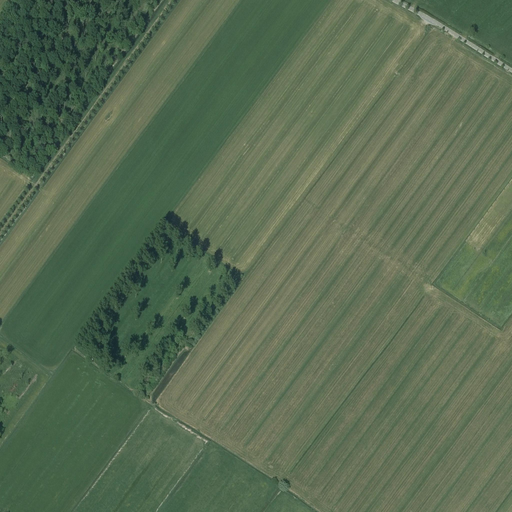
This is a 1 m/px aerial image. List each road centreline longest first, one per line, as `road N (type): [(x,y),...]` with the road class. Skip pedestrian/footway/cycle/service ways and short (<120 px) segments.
road 1 (track): [(0,233),(172,0)]
road 2 (unclassified): [(511,71),(394,0)]
